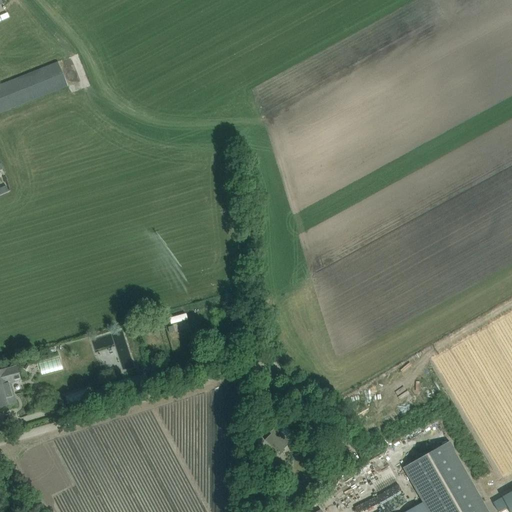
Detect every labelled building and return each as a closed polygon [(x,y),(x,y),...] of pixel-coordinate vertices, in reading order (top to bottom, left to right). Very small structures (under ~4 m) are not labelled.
[(0,84),(0,112),(68,86),(58,62),(0,84)] [(0,195),(9,191),(6,186),(0,188),(0,195)] [(100,352),(102,373),(122,371),(120,350),(100,352)] [(65,371),(63,362),(42,368),(45,377),(65,371)] [(0,407),(16,403),(11,383),(21,381),(17,368),(7,370),(7,369),(0,370),(0,407)] [(143,389),(140,380),(102,392),(105,400),(143,389)] [(91,405),(86,390),(65,396),(70,411),(91,405)] [(283,449),(290,442),(283,435),(282,436),(274,428),(269,432),(271,434),(264,440),(275,450),(276,449),(280,454),(284,450),(283,449)] [(489,511),(450,441),(402,468),(422,502),(405,511),(489,511)] [(271,493),(265,499),(274,507),(279,501),(282,503),(288,497),(276,485),(269,491),(271,493)] [(384,511),(390,511),(412,501),(405,488),(379,502),(384,511)] [(511,511),(511,492),(493,503),(498,511),(499,511),(508,507),(511,511)]
